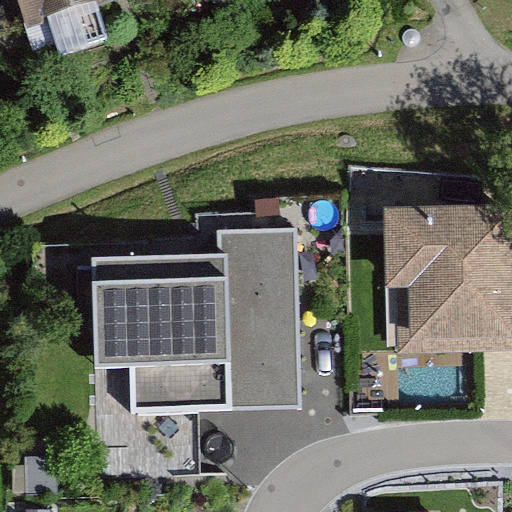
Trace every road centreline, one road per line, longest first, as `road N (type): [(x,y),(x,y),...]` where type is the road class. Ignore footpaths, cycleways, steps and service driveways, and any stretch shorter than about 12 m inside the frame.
road 1 (residential): [(0,204),(68,172),(270,106),(485,71),(511,74)]
road 2 (residential): [(511,440),(343,459),(300,487),(282,511)]
